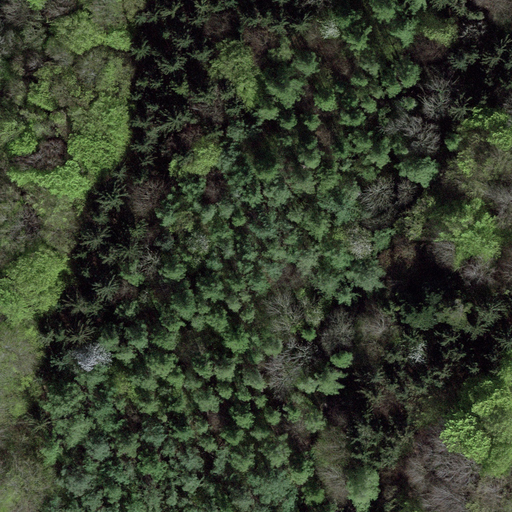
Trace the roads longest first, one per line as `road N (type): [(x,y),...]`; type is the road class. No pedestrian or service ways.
road 1 (track): [(335,0),(250,93),(111,282),(62,378),(29,511)]
road 2 (track): [(347,511),(332,467),(331,415),(352,332),(425,189),(511,113)]
